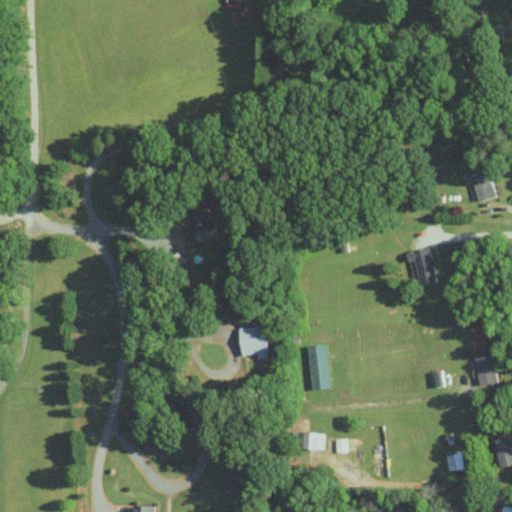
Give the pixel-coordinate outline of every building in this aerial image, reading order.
[(470,174),(477,200),(495,196),(488,169),(470,174)] [(215,220),(208,221),(208,207),(193,208),(194,241),(216,240),(215,220)] [(437,281),(429,247),(405,252),(407,262),(413,260),(419,285),(437,281)] [(266,352),(264,325),(238,326),(239,354),(266,352)] [(311,390),(330,387),(324,343),(305,346),(311,390)] [(496,382),(492,354),(474,357),(479,385),(496,382)] [(323,448),(324,432),(308,431),(307,448),(323,448)] [(346,437),(334,437),(334,451),(346,450),(346,437)] [(511,463),(511,441),(511,439),(494,441),(498,466),(511,463)] [(470,465),(467,450),(444,454),(447,469),(470,465)] [(153,511),(154,504),(132,503),(131,511),(153,511)] [(511,511),(511,505),(501,503),(499,511),(511,511)]
